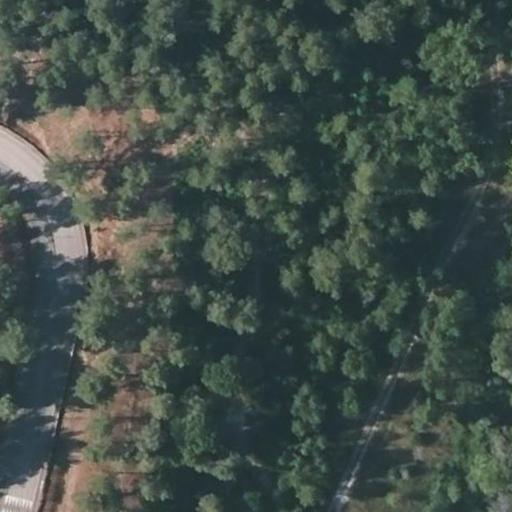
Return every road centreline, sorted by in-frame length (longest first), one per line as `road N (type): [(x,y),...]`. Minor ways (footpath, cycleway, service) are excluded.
road 1 (track): [(342,511),(496,143),(499,0)]
road 2 (tertiary): [(13,511),(61,311),(67,245),(43,182),(0,147)]
